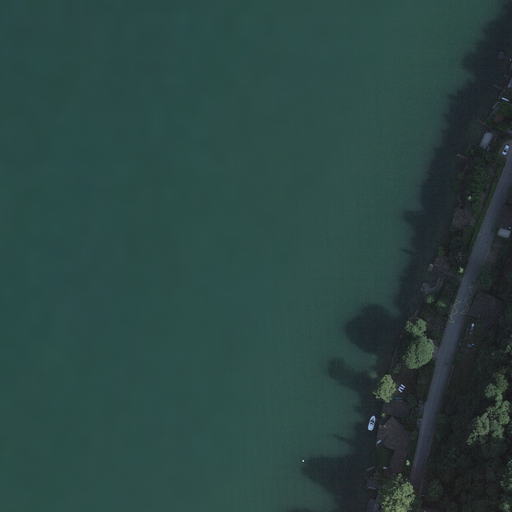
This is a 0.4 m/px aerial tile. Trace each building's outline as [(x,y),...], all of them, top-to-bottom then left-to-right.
[(475,207),(465,204),(463,210),(456,208),(450,227),(466,232),(470,218),(472,218),(475,207)] [(511,207),(502,205),(496,228),(511,232),(511,207)] [(449,271),(453,261),(437,254),(433,265),(449,271)] [(511,307),(511,306),(479,292),(468,315),(502,330),(511,307)] [(457,395),(450,415),(460,419),(467,399),(457,395)] [(410,403),(384,399),(381,413),(408,418),(410,403)] [(383,426),(379,425),(376,438),(384,442),(384,445),(386,448),(394,450),(393,456),(391,458),(389,467),(386,468),(384,472),(380,492),(387,493),(391,478),(403,470),(412,429),(399,425),(391,417),(383,426)] [(405,497),(409,477),(395,478),(392,495),(405,497)] [(436,487),(429,485),(426,497),(433,499),(436,487)]
